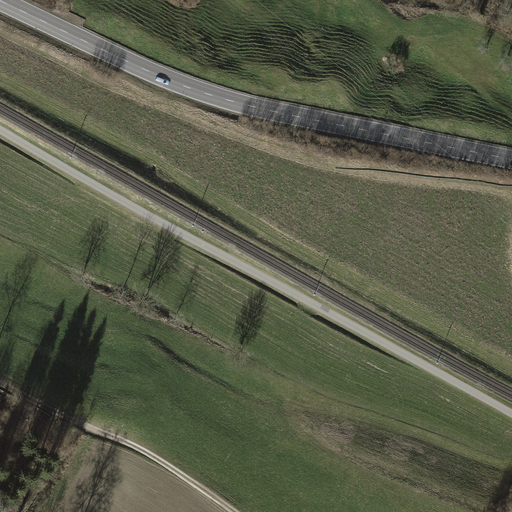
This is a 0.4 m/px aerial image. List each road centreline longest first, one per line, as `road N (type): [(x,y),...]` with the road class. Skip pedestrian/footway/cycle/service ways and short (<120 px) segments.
road 1 (primary): [(0,1),(157,76),(245,107),(511,160)]
road 2 (track): [(232,511),(129,444),(0,382)]
